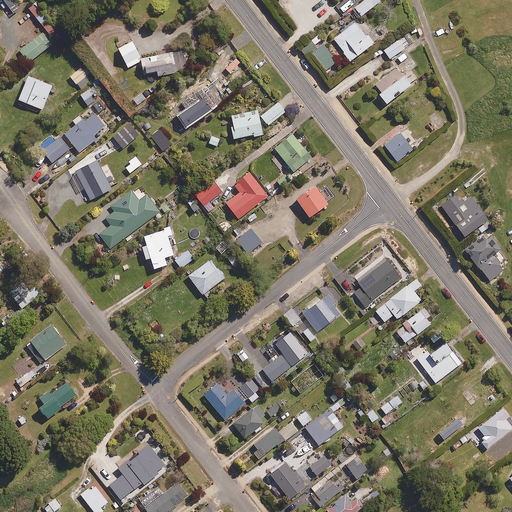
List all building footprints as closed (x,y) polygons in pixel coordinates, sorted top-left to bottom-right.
[(381,0),(363,0),(354,7),(361,16),(381,0)] [(55,31),(44,20),(40,24),(50,35),(55,31)] [(365,37),(355,24),(333,39),(350,61),(373,44),(367,35),(365,37)] [(51,45),(41,33),(19,51),(28,63),(51,45)] [(409,46),(403,37),(384,51),(389,59),(409,46)] [(140,62),(130,43),(117,49),(127,68),(140,62)] [(311,43),(301,52),(320,76),(337,62),(323,44),(316,49),(311,43)] [(111,63),(105,52),(99,55),(105,66),(111,63)] [(175,73),(171,53),(140,59),(143,74),(156,72),(157,77),(175,73)] [(410,86),(395,68),(375,85),(381,93),(378,95),(386,105),(410,86)] [(91,82),(81,69),(70,77),(80,90),(91,82)] [(51,86),(27,76),(18,101),(41,110),(51,86)] [(94,95),(90,89),(80,95),(83,101),(94,95)] [(145,99),(141,93),(133,100),(137,105),(145,99)] [(285,112),(278,103),(260,117),(267,126),(285,112)] [(262,135),(257,111),(231,116),(233,127),(230,128),(233,140),(253,135),(253,137),(262,135)] [(444,125),(435,113),(429,118),(438,130),(444,125)] [(104,127),(94,114),(84,121),(79,116),(73,121),(76,125),(64,134),(79,153),(96,139),(93,136),(104,127)] [(412,150),(399,133),(384,145),(396,162),(412,150)] [(311,158),(292,134),(274,148),(293,172),(311,158)] [(53,142),(50,137),(38,146),(51,163),(69,150),(59,137),(53,142)] [(219,139),(211,137),(209,144),(217,146),(219,139)] [(141,164),(135,157),(123,166),(129,174),(141,164)] [(111,189),(96,161),(75,172),(90,200),(111,189)] [(267,196),(249,173),(233,185),(239,193),(225,204),(237,219),(267,196)] [(221,192),(213,182),(195,196),(203,207),(221,192)] [(327,205),(314,188),(296,201),(308,218),(327,205)] [(138,201),(131,191),(110,207),(114,212),(105,219),(110,226),(98,235),(109,249),(159,212),(147,195),(138,201)] [(459,201),(454,197),(441,206),(464,237),(487,220),(470,197),(464,202),(459,201)] [(192,199),(187,202),(193,212),(198,209),(192,199)] [(173,235),(170,227),(143,237),(146,247),(141,248),(145,260),(149,259),(153,270),(166,266),(164,259),(173,255),(166,237),(173,235)] [(261,243),(250,230),(236,241),(247,254),(261,243)] [(499,250),(489,238),(485,240),(482,236),(464,251),(489,282),(503,271),(491,256),(499,250)] [(193,259),(187,251),(174,261),(181,269),(193,259)] [(400,276),(385,256),(356,279),(361,286),(354,292),(364,304),(400,276)] [(224,278),(210,260),(188,277),(202,295),(224,278)] [(22,311),(42,296),(27,277),(8,292),(22,311)] [(421,284),(415,277),(375,310),(384,321),(393,313),(397,318),(420,299),(414,290),(421,284)] [(340,313),(326,294),(302,312),(316,331),(340,313)] [(300,317),(291,307),(283,314),(292,324),(300,317)] [(430,315),(424,307),(395,328),(405,342),(430,323),(426,317),(430,315)] [(65,345),(50,326),(25,345),(40,364),(65,345)] [(315,337),(307,327),(303,331),(310,340),(315,337)] [(462,361),(444,337),(417,358),(435,382),(462,361)] [(308,346),(302,338),(297,343),(302,351),(308,346)] [(366,345),(360,338),(353,344),(359,351),(366,345)] [(290,366),(281,354),(262,368),(271,380),(290,366)] [(34,376),(30,371),(16,382),(20,388),(34,376)] [(246,399),(230,380),(222,387),(217,382),(203,394),(224,418),(246,399)] [(75,396),(66,383),(50,395),(48,392),(39,399),(44,406),(38,410),(46,420),(60,409),(59,408),(75,396)] [(402,401),(397,395),(381,406),(385,413),(402,401)] [(284,405),(280,400),(267,410),(271,415),(284,405)] [(265,414),(256,403),(232,422),(244,437),(263,423),(259,418),(265,414)] [(511,427),(511,419),(503,407),(478,427),(486,437),(481,441),(486,448),(511,427)] [(343,426),(330,408),(305,426),(318,444),(343,426)] [(378,417),(372,409),(366,414),(372,421),(378,417)] [(312,418),(305,410),(297,417),(303,425),(312,418)] [(297,430),(291,421),(278,430),(276,427),(253,443),(258,449),(254,452),(258,458),(297,430)] [(164,464),(147,442),(138,449),(137,448),(129,454),(131,457),(118,467),(122,473),(108,484),(124,504),(142,490),(139,487),(157,473),(156,471),(164,464)] [(455,462),(447,452),(441,457),(448,466),(455,462)] [(331,463),(324,454),(309,465),(316,474),(331,463)] [(368,470),(357,456),(346,464),(356,478),(368,470)] [(295,474),(285,462),(270,473),(288,498),(309,482),(300,470),(295,474)] [(345,486),(339,479),(334,483),(329,477),(313,489),(316,493),(311,496),(319,506),(345,486)] [(164,511),(187,494),(177,481),(162,494),(157,488),(140,502),(148,511),(164,511)] [(106,501),(94,485),(81,495),(94,511),(99,511),(103,509),(100,506),(106,501)] [(356,511),(365,505),(352,488),(326,508),(328,511),(356,511)] [(381,494),(376,488),(369,494),(374,500),(381,494)] [(51,511),(61,505),(55,498),(43,507),(47,511),(51,511)]
